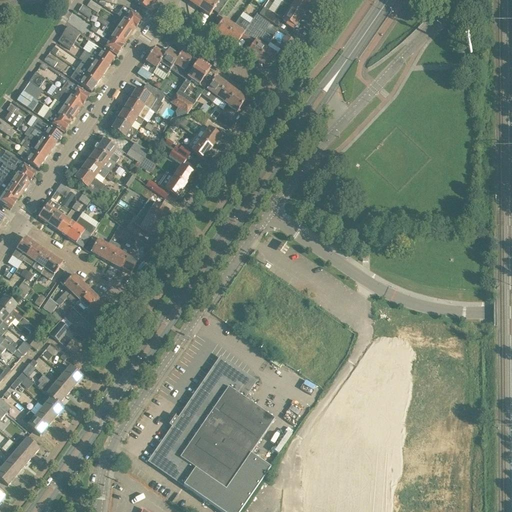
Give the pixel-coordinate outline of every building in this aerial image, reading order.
[(130,0),(147,11),(153,3),(149,0),(130,0)] [(199,10),(205,0),(190,0),(188,3),(199,10)] [(213,11),(218,15),(228,0),(205,0),(199,10),(209,17),(213,11)] [(288,0),(285,6),(302,17),(312,3),(307,0),(306,2),(302,0),(288,0)] [(101,9),(90,2),(87,7),(97,14),(101,9)] [(302,17),(285,6),(282,4),(273,16),(263,9),(258,15),(278,28),(283,22),(291,27),(290,29),(293,31),(302,17)] [(93,13),(82,6),(79,12),(89,19),(93,13)] [(123,7),(117,17),(119,18),(119,17),(119,18),(135,29),(142,19),(123,7)] [(224,40),(233,27),(218,16),(214,21),(220,24),(214,33),(224,40)] [(256,16),(249,25),(239,18),(233,27),(224,40),(235,47),(241,38),(246,42),(262,20),(256,16)] [(123,47),(129,38),(113,27),(99,17),(96,21),(106,28),(102,33),(123,47)] [(113,27),(129,38),(135,29),(119,18),(119,17),(119,18),(113,27)] [(263,32),(269,24),(262,20),(246,42),(252,46),(246,55),(257,62),(266,49),(265,49),(269,43),(272,38),(263,32)] [(99,45),(104,48),(116,57),(123,47),(102,33),(98,30),(98,31),(93,27),(90,31),(103,39),(99,45)] [(79,36),(67,28),(62,36),(74,45),(79,36)] [(62,37),(58,43),(69,51),(74,45),(62,36),(62,37)] [(289,47),(293,41),(286,36),(282,42),(289,47)] [(114,60),(97,48),(95,52),(92,50),(89,55),(108,68),(114,60)] [(276,56),(266,49),(257,62),(267,69),(276,56)] [(145,63),(156,70),(156,69),(165,57),(165,56),(154,50),(145,63)] [(165,57),(156,69),(166,76),(170,71),(179,58),(168,51),(165,56),(165,57)] [(198,63),(183,52),(179,58),(170,71),(185,82),(198,63)] [(82,62),(86,65),(103,77),(108,68),(89,55),(87,54),(82,62)] [(57,64),(47,57),(44,61),(54,68),(57,64)] [(80,73),(85,76),(97,85),(103,77),(86,65),(82,62),(76,70),(80,73)] [(185,82),(179,91),(170,104),(187,115),(193,106),(181,98),(190,84),(189,83),(191,81),(199,87),(209,71),(210,71),(198,63),(185,82)] [(152,76),(141,69),(137,75),(147,82),(152,76)] [(80,73),(76,70),(70,79),(91,93),(97,85),(85,76),(80,73)] [(29,83),(39,89),(45,80),(35,74),(29,83)] [(212,104),(217,98),(226,86),(216,78),(206,92),(211,95),(207,100),(212,104)] [(82,106),(89,97),(72,85),(67,82),(61,91),(65,94),(66,95),(82,106)] [(42,92),(29,83),(23,93),(33,100),(36,102),(42,92)] [(130,99),(144,108),(149,111),(156,101),(160,104),(164,98),(146,85),(142,92),(137,89),(130,99)] [(217,98),(226,106),(236,93),(226,86),(217,98)] [(65,94),(61,91),(57,89),(51,98),(60,104),(76,115),(82,106),(66,95),(65,94)] [(17,102),(27,109),(33,100),(23,93),(17,102)] [(236,93),(226,106),(236,113),(246,100),(236,93)] [(137,118),(143,122),(149,111),(144,108),(130,99),(124,110),(137,118)] [(76,115),(60,104),(57,107),(56,107),(53,112),(70,124),(76,115)] [(209,109),(209,108),(204,105),(199,111),(204,115),(209,109)] [(7,112),(9,114),(12,115),(16,110),(11,106),(7,112)] [(43,120),(63,134),(70,124),(53,112),(49,110),(43,120)] [(143,122),(137,118),(124,110),(117,120),(131,129),(136,132),(143,122)] [(210,118),(215,121),(219,115),(214,112),(210,118)] [(18,129),(22,123),(12,115),(9,114),(4,120),(18,129)] [(208,121),(203,117),(199,115),(196,119),(205,125),(208,121)] [(220,115),(219,115),(215,121),(229,131),(233,124),(220,115)] [(185,119),(184,119),(175,122),(183,129),(187,124),(186,121),(185,119)] [(31,129),(36,132),(43,137),(55,145),(61,137),(44,126),(37,120),(31,129)] [(136,132),(131,129),(117,120),(111,131),(130,142),(136,132)] [(0,131),(11,139),(15,133),(2,124),(0,126),(0,131)] [(144,129),(150,133),(153,128),(147,125),(144,129)] [(33,142),(50,154),(55,145),(43,137),(36,132),(31,129),(26,137),(33,142)] [(208,129),(199,140),(212,149),(220,137),(216,135),(208,129)] [(194,136),(189,143),(188,145),(188,149),(192,152),(191,153),(199,158),(198,160),(201,163),(212,149),(199,140),(195,137),(194,136)] [(26,143),(22,147),(26,150),(32,154),(44,162),(50,154),(33,142),(26,137),(23,141),(26,143)] [(96,151),(109,160),(115,165),(119,160),(113,156),(117,150),(104,140),(96,151)] [(144,159),(148,154),(134,144),(130,150),(144,159)] [(190,154),(181,148),(180,149),(176,147),(173,150),(186,160),(190,154)] [(26,150),(20,159),(24,161),(38,170),(44,162),(32,154),(26,150)] [(130,150),(126,156),(140,165),(143,160),(144,159),(130,150)] [(115,165),(109,160),(96,151),(89,160),(108,175),(116,165),(115,165)] [(173,151),(168,158),(181,167),(186,160),(173,151)] [(13,172),(29,183),(36,174),(24,166),(12,157),(5,167),(13,172)] [(113,178),(108,175),(89,160),(81,170),(95,180),(98,176),(104,180),(105,178),(110,182),(113,178)] [(153,166),(145,161),(143,160),(139,166),(149,172),(153,166)] [(0,176),(7,181),(23,192),(29,183),(13,172),(5,167),(3,165),(0,169),(0,176)] [(182,167),(178,172),(173,179),(185,187),(195,173),(191,170),(190,172),(182,167)] [(74,180),(87,190),(97,197),(101,192),(106,196),(107,196),(110,191),(95,180),(81,170),(74,180)] [(166,174),(162,181),(157,187),(149,181),(145,187),(165,200),(169,194),(173,196),(171,198),(175,201),(185,187),(173,179),(166,174)] [(128,175),(121,185),(127,189),(134,179),(128,175)] [(0,189),(5,193),(17,201),(23,192),(7,181),(0,176),(0,189)] [(70,192),(61,186),(56,193),(65,199),(67,197),(70,192)] [(17,201),(5,193),(0,189),(0,203),(2,205),(10,211),(17,201)] [(74,196),(70,193),(67,197),(65,199),(61,205),(66,209),(74,196)] [(90,202),(82,196),(78,201),(86,207),(90,202)] [(159,225),(162,220),(169,211),(165,208),(163,210),(148,201),(141,213),(159,225)] [(38,219),(48,225),(56,213),(59,208),(50,202),(38,219)] [(80,206),(76,203),(71,210),(76,213),(80,206)] [(139,212),(135,219),(127,230),(137,238),(141,230),(148,234),(146,236),(150,239),(159,225),(141,213),(139,212)] [(65,219),(56,213),(48,225),(56,231),(65,219)] [(79,218),(74,226),(66,238),(82,249),(95,230),(79,218)] [(74,226),(65,219),(56,231),(66,238),(74,226)] [(123,242),(126,235),(121,232),(118,239),(123,242)] [(126,235),(123,242),(128,244),(128,243),(131,238),(126,235)] [(24,238),(16,251),(12,257),(22,264),(23,263),(34,245),(24,238)] [(90,254),(100,259),(107,246),(92,238),(85,251),(90,243),(95,246),(90,254)] [(110,242),(107,246),(100,259),(110,265),(120,247),(110,242)] [(136,251),(140,245),(135,242),(133,245),(132,249),(136,251)] [(31,269),(35,264),(43,251),(34,245),(23,263),(31,269)] [(127,257),(130,252),(120,247),(110,265),(120,270),(127,257)] [(44,270),(53,258),(43,251),(35,264),(44,270)] [(120,270),(130,276),(137,263),(127,257),(120,270)] [(53,258),(44,270),(41,275),(51,281),(54,277),(57,272),(62,264),(53,258)] [(24,279),(28,273),(24,270),(20,277),(24,279)] [(24,279),(25,280),(28,282),(32,276),(28,273),(24,279)] [(63,286),(67,291),(54,304),(49,300),(43,309),(51,315),(56,307),(58,308),(63,303),(67,299),(82,284),(74,276),(63,286)] [(19,289),(26,294),(30,289),(22,284),(19,289)] [(82,284),(67,299),(75,307),(90,292),(82,284)] [(26,294),(19,289),(15,293),(23,299),(26,294)] [(90,292),(75,307),(74,308),(82,316),(98,300),(90,292)] [(34,305),(39,308),(45,300),(40,296),(34,305)] [(12,312),(16,307),(5,298),(0,303),(0,308),(14,321),(18,323),(24,328),(30,333),(34,329),(12,312)] [(82,316),(81,318),(88,326),(96,318),(106,308),(98,300),(82,316)] [(0,308),(0,323),(2,325),(7,329),(14,321),(0,308)] [(24,328),(18,323),(15,327),(21,332),(24,328)] [(48,335),(50,336),(58,343),(69,330),(60,323),(48,335)] [(74,334),(86,342),(90,335),(79,327),(74,334)] [(0,338),(0,337),(0,353),(1,355),(6,349),(13,355),(15,351),(9,346),(4,341),(0,338)] [(4,341),(9,346),(12,342),(7,337),(4,341)] [(36,352),(43,344),(36,338),(29,346),(36,352)] [(368,438),(304,439),(305,511),(471,511),(468,340),(403,342),(403,356),(385,357),(385,353),(366,354),(368,438)] [(75,356),(81,347),(73,341),(66,350),(75,356)] [(47,352),(42,357),(48,362),(52,357),(47,352)] [(249,455),(274,420),(244,399),(255,383),(220,359),(183,413),(148,463),(183,487),(193,494),(190,499),(195,502),(198,497),(219,511),(240,511),(262,480),(270,469),(249,455)] [(62,377),(75,387),(82,378),(75,372),(70,368),(62,377)] [(22,374),(14,383),(18,387),(26,378),(22,374)] [(37,388),(50,400),(51,399),(59,406),(59,405),(66,397),(54,386),(43,377),(38,382),(40,384),(37,388)] [(75,387),(62,377),(54,386),(66,397),(75,387)] [(348,414),(350,399),(341,398),(339,413),(348,414)] [(0,399),(0,409),(6,415),(11,409),(0,400),(0,399)] [(50,400),(43,408),(56,419),(64,409),(59,405),(59,406),(51,399),(50,400)] [(43,408),(35,417),(48,428),(56,419),(43,408)] [(48,428),(35,417),(29,412),(21,422),(27,427),(40,437),(48,428)] [(27,440),(19,449),(31,460),(39,450),(27,440)] [(5,453),(11,458),(23,469),(31,460),(19,449),(13,444),(5,453)] [(3,467),(15,478),(23,469),(11,458),(3,467)] [(15,478),(3,467),(0,470),(0,480),(8,487),(15,478)]
